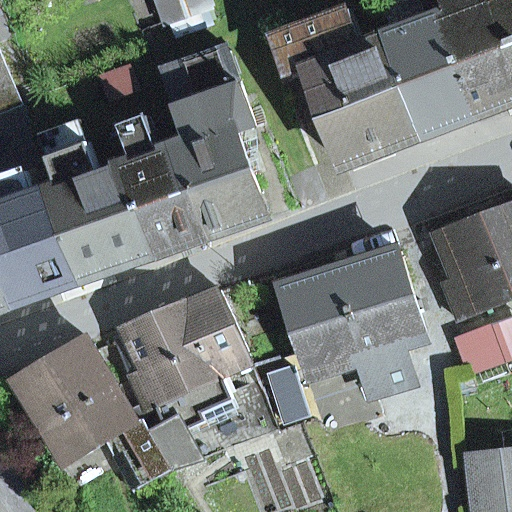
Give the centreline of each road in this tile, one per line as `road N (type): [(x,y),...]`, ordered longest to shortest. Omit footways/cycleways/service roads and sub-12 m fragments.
road 1 (tertiary): [(511,159),(0,353)]
road 2 (track): [(323,230),(236,0)]
